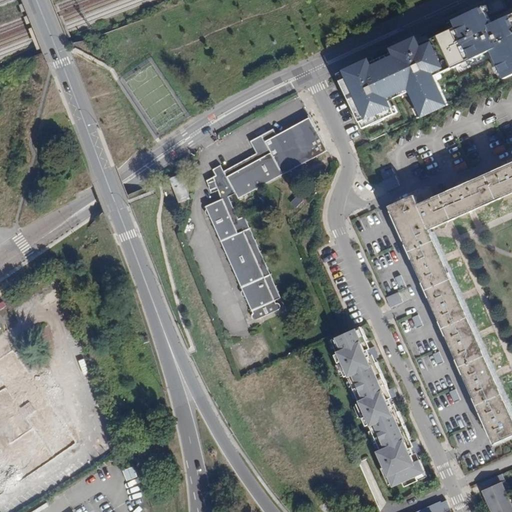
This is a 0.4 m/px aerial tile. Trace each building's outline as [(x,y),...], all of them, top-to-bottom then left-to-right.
[(193,0),(197,10),(202,8),(199,0),(193,0)] [(184,3),(173,7),(174,13),(185,9),(184,3)] [(511,32),(511,8),(498,15),(507,34),(511,32)] [(356,20),(363,17),(361,11),(354,14),(356,20)] [(496,56),(484,31),(478,34),(480,38),(465,44),(475,66),(496,56)] [(463,40),(465,44),(480,38),(478,34),(463,40)] [(446,72),(437,54),(419,62),(428,81),(446,72)] [(402,96),(393,76),(387,79),(389,83),(370,91),(378,107),(402,96)] [(370,91),(389,83),(387,79),(369,87),(370,91)] [(272,153),(284,174),(328,150),(310,117),(266,141),(272,153)] [(219,189),(223,199),(224,198),(226,202),(239,233),(245,231),(275,300),(281,297),(245,216),(239,219),(229,196),(237,193),(228,177),(272,153),(266,141),(263,135),(251,141),(257,153),(225,171),(221,165),(214,169),(217,175),(208,180),(212,191),(219,189)] [(506,150),(504,145),(493,149),(495,155),(506,150)] [(240,198),(284,174),(272,153),(228,177),(237,193),(240,198)] [(467,167),(465,162),(454,166),(457,172),(467,167)] [(511,193),(511,163),(419,204),(415,195),(389,206),(495,443),(510,436),(511,439),(511,414),(431,230),(511,193)] [(383,181),(387,191),(400,185),(392,168),(381,173),(385,181),(383,181)] [(189,198),(181,176),(171,179),(180,201),(189,198)] [(208,209),(226,202),(224,198),(223,199),(206,206),(208,209)] [(239,233),(226,202),(208,209),(254,314),(252,315),(252,316),(252,317),(253,318),(253,319),(254,320),(255,320),(258,318),(278,309),(279,309),(280,308),(280,307),(280,306),(280,305),(279,305),(279,304),(278,303),(277,303),(275,300),(245,231),(239,233)] [(401,275),(396,277),(400,288),(406,286),(401,275)] [(404,302),(399,293),(387,298),(391,308),(404,302)] [(418,315),(413,317),(418,328),(423,326),(418,315)] [(419,480),(417,476),(426,472),(420,460),(416,462),(413,455),(421,451),(416,441),(410,444),(409,441),(412,439),(399,411),(395,413),(391,406),(393,405),(390,399),(396,396),(393,388),(389,389),(377,362),(374,363),(373,360),(379,357),(374,346),(366,350),(363,343),(367,341),(361,326),(353,330),(332,339),(339,353),(335,355),(345,377),(348,375),(361,402),(357,404),(367,426),(370,425),(383,452),(380,453),(395,486),(404,482),(406,487),(419,480)] [(0,495),(76,443),(13,349),(0,358),(0,495)] [(439,352),(434,354),(439,365),(444,363),(439,352)] [(456,389),(451,392),(455,402),(461,400),(456,389)] [(502,474),(482,483),(488,497),(486,498),(492,511),(511,511),(511,501),(506,488),(508,488),(502,474)] [(116,484),(111,477),(100,484),(104,491),(116,484)] [(449,511),(452,511),(447,500),(442,503),(441,501),(416,511),(449,511)]
